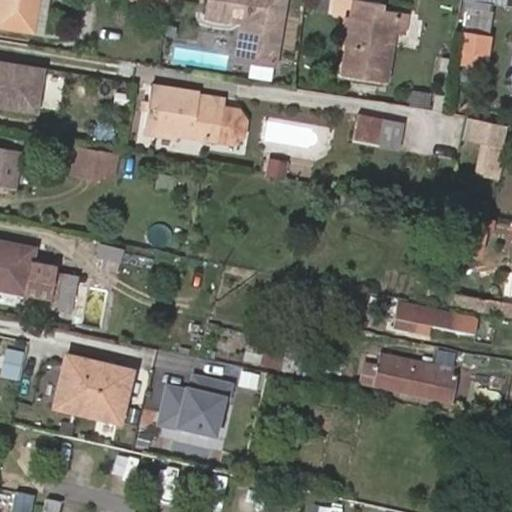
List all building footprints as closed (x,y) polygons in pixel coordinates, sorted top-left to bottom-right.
[(0,0),(0,24),(33,30),(37,0),(0,0)] [(275,61),(284,0),(210,0),(208,12),(235,16),(236,12),(243,13),(246,18),(240,50),(244,56),(275,61)] [(384,82),(393,32),(397,11),(381,8),(382,3),(369,0),(354,0),(352,18),(348,41),(342,74),(384,82)] [(462,50),(486,55),(494,14),(467,9),(462,34),(465,34),(462,50)] [(397,11),(393,32),(404,35),(408,13),(397,11)] [(341,40),(348,41),(352,18),(345,17),(341,40)] [(206,51),(236,53),(237,25),(208,23),(206,51)] [(0,105),(37,111),(45,66),(0,57),(0,105)] [(238,112),(223,109),(198,105),(200,92),(151,83),(143,127),(217,140),(232,143),(242,136),(244,122),(238,112)] [(198,105),(223,109),(225,97),(200,92),(198,105)] [(382,120),(355,115),(350,143),(385,149),(387,138),(379,136),(382,120)] [(483,143),(499,146),(504,125),(467,118),(462,139),(483,143)] [(497,179),(503,147),(499,146),(483,143),(477,175),(497,179)] [(79,173),(84,146),(77,145),(72,172),(79,173)] [(0,180),(13,183),(19,150),(0,146),(0,180)] [(99,176),(100,169),(104,149),(84,146),(79,173),(99,176)] [(104,149),(103,170),(111,171),(115,151),(104,149)] [(477,215),(468,249),(480,252),(487,227),(490,227),(493,219),(477,215)] [(0,285),(27,291),(28,288),(49,292),(55,263),(33,258),(35,248),(21,244),(22,242),(0,237),(0,285)] [(59,305),(62,306),(70,271),(66,270),(59,305)] [(70,271),(62,306),(73,308),(80,273),(70,271)] [(511,313),(511,302),(493,298),(491,309),(511,313)] [(450,329),(453,313),(398,302),(395,317),(450,329)] [(252,325),(248,341),(263,344),(266,327),(252,325)] [(11,353),(4,377),(19,381),(25,356),(11,353)] [(449,402),(450,397),(454,380),(455,375),(436,371),(437,366),(381,354),(374,386),(449,402)] [(120,423),(129,376),(65,362),(53,413),(78,419),(79,414),(120,423)] [(454,380),(450,397),(457,398),(460,382),(454,380)] [(242,449),(253,401),(195,388),(185,436),(242,449)] [(46,497),(44,511),(62,511),(64,499),(46,497)]
